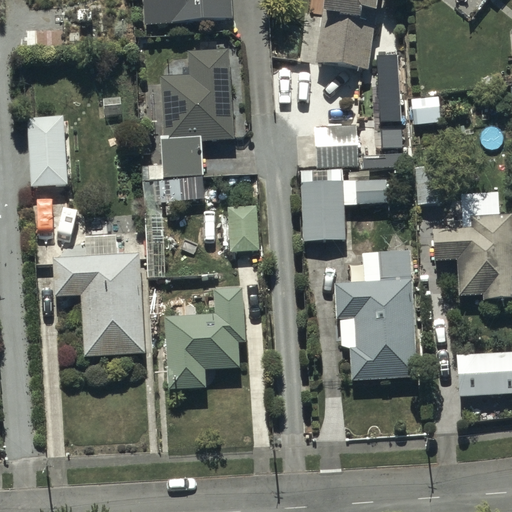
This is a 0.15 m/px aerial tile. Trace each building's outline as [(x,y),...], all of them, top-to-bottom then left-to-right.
[(140,0),(142,24),(232,20),(230,0),(140,0)] [(320,0),(319,10),(312,62),(367,69),(376,0),(320,0)] [(139,164),(140,180),(203,176),(200,142),(237,139),(230,49),(187,52),(189,72),(159,74),(163,133),(157,133),(159,162),(139,164)] [(397,54),(376,55),(381,154),(362,154),(363,168),(403,166),(397,54)] [(29,187),(71,184),(69,121),(63,121),(63,114),(26,116),(29,187)] [(355,123),(313,125),(315,167),(357,165),(355,123)] [(441,165),(414,166),(415,204),(442,204),(441,165)] [(331,169),(299,170),(301,242),(344,241),(343,179),(332,179),(331,169)] [(368,171),(346,170),(346,182),(355,182),(354,203),(385,204),(386,180),(368,179),(368,171)] [(433,259),(454,258),(456,295),(481,294),(481,298),(511,296),(511,213),(489,214),(488,200),(471,201),(471,215),(470,215),(471,225),(432,226),(433,259)] [(257,205),(226,206),(227,251),(258,250),(257,205)] [(84,354),(144,352),(141,251),(117,252),(116,233),(84,234),(85,256),(53,257),(54,293),(81,292),(84,354)] [(416,378),(411,248),(377,250),(377,255),(361,256),(362,280),(334,281),(335,320),(339,320),(340,343),(353,343),(353,347),(348,347),(349,381),(416,378)] [(242,287),(211,288),(212,313),(162,315),(165,389),(204,387),(204,368),(237,367),(236,343),(244,342),(242,287)] [(511,351),(455,353),(456,395),(511,392),(511,351)]
